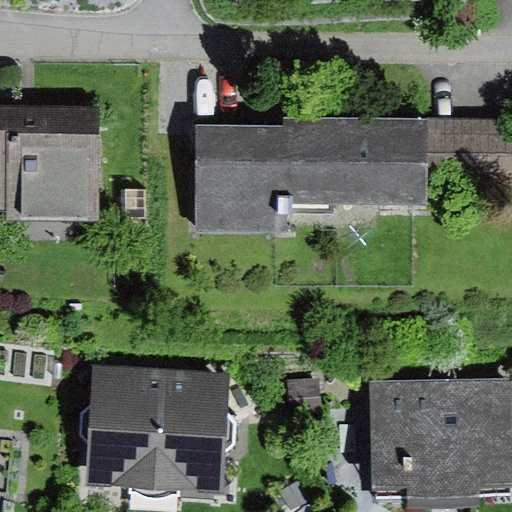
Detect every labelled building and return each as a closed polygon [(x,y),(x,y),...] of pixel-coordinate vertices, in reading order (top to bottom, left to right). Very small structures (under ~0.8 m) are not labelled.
[(104,102),(0,103),(0,215),(23,216),(32,224),(106,223),(104,102)] [(279,129),(200,127),(198,231),(285,233),(285,207),(424,210),(425,185),(427,123),(279,119),(279,129)] [(511,124),(427,123),(425,185),(511,186),(511,124)] [(228,379),(96,372),(89,491),(224,500),(225,454),(236,448),(237,427),(226,418),(228,379)] [(322,381),(290,382),(292,418),(323,417),(322,381)] [(511,511),(511,385),(371,383),(369,501),(472,503),(472,511),(511,511)] [(0,497),(8,499),(15,444),(0,441),(0,497)]
